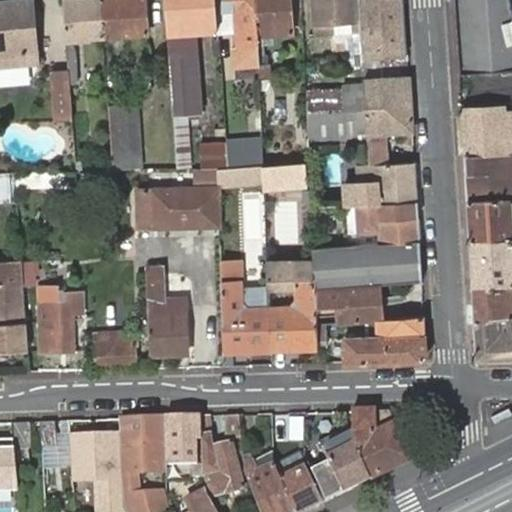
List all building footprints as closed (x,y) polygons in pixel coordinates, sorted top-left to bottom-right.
[(168,0),(171,39),(194,37),(221,36),(219,16),(218,0),(168,0)] [(255,0),(218,0),(219,16),(235,15),(239,71),(259,70),(258,59),(258,46),(255,0)] [(294,0),(255,0),(258,46),(268,45),(268,39),(296,38),(294,0)] [(354,28),(355,38),(360,37),(358,0),(317,0),(319,39),(336,38),(336,28),(354,28)] [(401,0),(362,0),(365,69),(383,66),(382,61),(406,59),(401,0)] [(511,72),(511,8),(510,0),(458,0),(460,5),(466,76),(511,72)] [(106,4),(108,39),(153,36),(151,1),(106,4)] [(37,3),(0,5),(0,70),(43,67),(37,3)] [(95,40),(108,39),(106,4),(68,6),(72,66),(72,75),(80,75),(79,45),(95,43),(95,40)] [(336,38),(355,38),(354,28),(336,28),(336,38)] [(171,39),(173,94),(197,93),(194,37),(171,39)] [(259,70),(259,82),(270,82),(268,59),(258,59),(259,70)] [(59,129),(75,128),(72,76),(56,78),(59,129)] [(365,84),(367,139),(412,133),(410,86),(410,80),(365,84)] [(367,139),(365,88),(309,92),(311,145),(367,142),(367,139)] [(114,173),(137,172),(140,172),(137,108),(111,108),(114,173)] [(465,112),(468,158),(511,156),(511,114),(506,114),(506,110),(465,112)] [(173,114),(173,167),(189,167),(189,114),(173,114)] [(227,143),(229,171),(264,169),(262,141),(227,143)] [(202,147),(203,171),(211,171),(220,172),(227,171),(226,147),(202,147)] [(511,156),(468,158),(470,202),(511,200),(511,156)] [(378,167),(380,206),(417,203),(414,164),(378,167)] [(265,171),(266,189),(305,187),(305,170),(265,171)] [(0,206),(16,206),(14,178),(0,177),(0,206)] [(380,206),(378,183),(344,186),(346,209),(357,208),(380,206)] [(215,190),(153,191),(154,227),(215,225),(215,190)] [(511,200),(470,202),(473,244),(511,241),(511,200)] [(381,246),(419,243),(417,203),(380,206),(357,208),(359,236),(381,234),(381,246)] [(511,241),(473,244),(476,287),(511,285),(511,241)] [(315,281),(315,291),(336,290),(374,287),(385,286),(410,284),(421,284),(419,243),(381,246),(314,251),(315,281)] [(241,260),(222,260),(224,352),(269,351),(269,311),(268,303),(251,304),(243,298),(243,291),(241,260)] [(0,354),(27,353),(22,287),(20,262),(0,263),(0,354)] [(160,265),(144,265),(150,356),(189,355),(185,300),(154,300),(153,286),(161,286),(160,265)] [(60,270),(39,272),(40,295),(55,295),(54,285),(60,285),(60,270)] [(289,310),(290,351),(317,351),(316,326),(315,291),(315,281),(295,283),(296,303),(289,310)] [(410,284),(385,286),(386,296),(410,295),(410,284)] [(478,321),(511,319),(511,285),(476,287),(478,321)] [(336,290),(337,325),(359,323),(359,307),(374,305),(374,287),(336,290)] [(268,290),(243,291),(243,298),(251,304),(268,303),(268,290)] [(83,303),(69,304),(71,336),(85,336),(83,303)] [(71,336),(69,304),(39,305),(41,352),(72,352),(71,336)] [(269,311),(269,351),(290,351),(289,310),(269,311)] [(385,338),(376,338),(346,340),(346,364),(417,361),(420,361),(422,360),(423,358),(424,355),(425,352),(423,318),(384,321),(385,338)] [(481,361),(511,360),(511,319),(478,321),(481,361)] [(376,322),(376,332),(376,338),(385,338),(384,321),(376,322)] [(337,325),(334,325),(335,334),(376,332),(376,322),(359,323),(337,325)] [(136,331),(94,333),(96,365),(135,363),(134,346),(137,346),(136,331)] [(511,416),(508,410),(491,419),(494,425),(511,416)] [(370,481),(412,460),(390,413),(352,414),(354,429),(355,445),(370,481)] [(169,473),(169,479),(192,478),(192,476),(203,475),(204,418),(189,419),(190,429),(177,429),(176,419),(165,420),(169,473)] [(203,475),(204,478),(208,477),(215,498),(243,491),(231,443),(215,447),(211,419),(204,418),(203,475)] [(95,511),(128,511),(125,460),(122,420),(108,420),(109,431),(82,433),(81,422),(69,422),(72,480),(93,479),(95,511)] [(128,511),(164,511),(169,510),(164,491),(140,491),(139,474),(169,473),(165,420),(122,420),(125,460),(128,511)] [(43,423),(45,448),(59,447),(58,422),(43,423)] [(33,423),(14,424),(16,451),(34,450),(33,423)] [(325,503),(370,481),(355,445),(354,429),(345,434),(350,447),(334,454),(328,441),(319,445),(328,464),(311,473),(325,503)] [(13,452),(0,453),(0,505),(16,504),(13,452)] [(258,511),(294,511),(277,472),(274,465),(257,470),(252,458),(246,460),(246,478),(258,511)] [(294,511),(306,511),(319,506),(302,469),(286,475),(284,470),(277,472),(294,511)] [(214,511),(211,504),(209,497),(188,507),(190,511),(214,511)]
